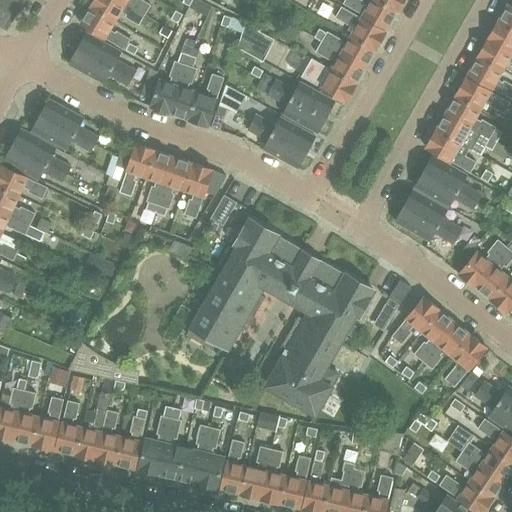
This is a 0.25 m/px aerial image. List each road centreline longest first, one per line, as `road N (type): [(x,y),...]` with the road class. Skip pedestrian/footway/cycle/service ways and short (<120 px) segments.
road 1 (residential): [(421,0),(310,197),(220,150),(123,115),(23,60)]
road 2 (residential): [(511,338),(362,230),(492,0)]
road 3 (unclassified): [(164,511),(0,475)]
